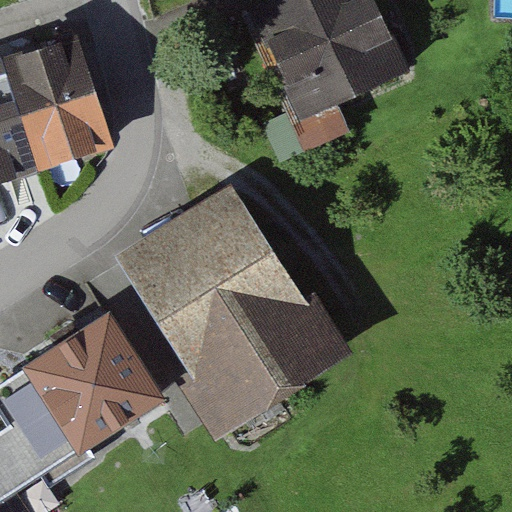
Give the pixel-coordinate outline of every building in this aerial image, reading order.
[(384,0),(295,0),(266,13),(319,131),(423,84),(384,0)] [(92,42),(26,62),(60,174),(126,154),(92,42)] [(0,191),(60,174),(26,62),(0,70),(0,191)] [(354,355),(246,185),(131,258),(239,428),(354,355)] [(23,429),(0,443),(0,511),(8,511),(181,407),(127,320),(2,396),(23,429)]
